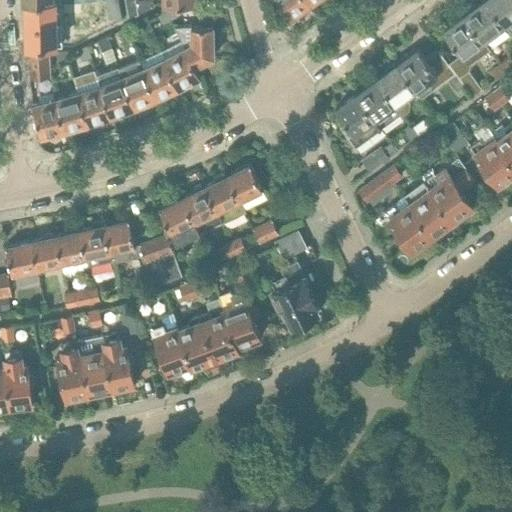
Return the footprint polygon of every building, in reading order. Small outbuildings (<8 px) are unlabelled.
[(27,46),(62,45),(60,0),(26,0),(25,0),(27,46)] [(122,17),(118,0),(105,0),(109,19),(122,17)] [(136,0),(125,0),(129,18),(152,7),(152,2),(137,4),(136,0)] [(278,0),(291,17),(311,3),(308,0),(278,0)] [(467,12),(464,14),(484,40),(504,25),(485,0),(482,0),(474,6),(473,4),(465,10),(467,12)] [(511,0),(485,0),(504,25),(507,23),(511,29),(511,0)] [(178,3),(164,4),(166,8),(171,19),(178,15),(178,3)] [(166,8),(158,11),(163,22),(171,19),(166,8)] [(191,25),(175,26),(182,40),(185,47),(200,76),(201,76),(195,66),(214,56),(213,25),(212,25),(211,12),(203,13),(203,25),(191,25)] [(469,63),(490,48),(484,40),(464,14),(443,29),(462,54),(449,63),(465,85),(473,95),(482,89),(468,69),(469,63)] [(146,17),(137,21),(143,32),(151,28),(146,17)] [(126,27),(119,30),(124,41),(131,38),(126,27)] [(106,36),(99,40),(104,50),(111,46),(106,36)] [(87,45),(79,49),(84,59),(92,56),(87,45)] [(185,47),(164,56),(178,86),(200,76),(185,47)] [(400,60),(397,62),(417,89),(422,97),(448,78),(457,91),(465,85),(449,63),(438,48),(425,58),(418,47),(407,55),(406,53),(399,58),(400,60)] [(28,53),(30,78),(52,76),(50,51),(28,53)] [(70,61),(67,51),(57,51),(60,64),(70,61)] [(164,56),(143,66),(156,97),(178,86),(164,56)] [(506,71),(511,67),(511,58),(510,56),(500,63),(506,71)] [(387,70),(376,78),(396,104),(403,113),(408,109),(410,101),(406,97),(417,89),(397,62),(395,64),(393,62),(385,67),(387,70)] [(506,71),(500,63),(491,70),(497,78),(506,71)] [(127,74),(122,76),(134,106),(140,104),(156,97),(143,66),(127,74)] [(134,106),(122,76),(119,67),(98,75),(111,115),(134,106)] [(88,122),(95,120),(111,115),(98,75),(97,70),(74,77),(78,91),(88,122)] [(356,93),(381,128),(394,119),(403,113),(396,104),(376,78),(356,93)] [(493,92),(501,102),(508,97),(500,87),(493,92)] [(65,129),(88,122),(78,91),(56,97),(56,98),(65,129)] [(56,98),(56,97),(55,92),(39,97),(41,102),(33,104),(41,136),(65,129),(56,98)] [(493,92),(486,97),(494,107),(501,102),(493,92)] [(356,147),(381,128),(356,93),(335,108),(346,122),(341,126),(356,147)] [(424,118),(413,127),(419,136),(430,127),(430,126),(424,118)] [(468,141),(453,121),(440,131),(454,151),(468,141)] [(511,159),(511,121),(504,127),(502,124),(492,131),(511,159)] [(411,124),(401,131),(409,142),(419,136),(413,127),(411,124)] [(498,183),(503,179),(505,182),(511,176),(511,159),(492,131),(487,124),(475,133),(479,138),(470,144),(498,183)] [(398,150),(392,142),(382,149),(381,146),(363,159),(370,170),(398,150)] [(470,210),(468,208),(473,204),(466,193),(478,184),(458,156),(425,180),(453,219),(458,215),(460,218),(470,210)] [(250,163),(227,174),(240,200),(263,188),(250,163)] [(387,169),(394,179),(401,174),(394,164),(387,169)] [(366,200),(367,199),(368,201),(370,200),(372,204),(392,190),(388,184),(394,179),(387,169),(359,190),(366,200)] [(227,174),(205,185),(224,223),(224,225),(247,214),(246,212),(240,200),(227,174)] [(424,180),(404,194),(407,198),(433,234),(442,227),(443,230),(454,222),(452,220),(453,219),(425,180),(424,180)] [(182,196),(201,234),(224,223),(205,185),(202,186),(201,183),(193,187),(194,190),(182,196)] [(168,234),(154,239),(161,259),(164,268),(168,280),(182,275),(178,263),(173,248),(201,234),(182,196),(180,197),(178,195),(171,198),(172,201),(159,207),(171,231),(167,233),(168,234)] [(430,240),(428,237),(433,234),(407,198),(409,202),(399,210),(394,203),(384,210),(412,249),(417,245),(419,248),(430,240)] [(155,284),(168,280),(164,268),(161,259),(154,239),(136,245),(129,218),(126,219),(125,215),(117,217),(118,220),(105,223),(111,251),(113,260),(113,262),(144,255),(155,284)] [(260,242),(279,232),(272,218),(253,227),(260,242)] [(111,251),(105,223),(102,224),(101,221),(92,223),(93,226),(80,229),(88,265),(113,260),(111,251)] [(80,229),(56,234),(62,262),(64,272),(89,266),(88,265),(80,229)] [(298,229),(275,240),(283,256),(306,246),(298,229)] [(56,234),(31,240),(38,268),(62,262),(56,234)] [(238,252),(247,248),(241,236),(232,240),(238,252)] [(31,240),(6,245),(15,285),(40,279),(38,268),(31,240)] [(238,252),(232,240),(223,245),(229,257),(238,252)] [(231,261),(236,273),(239,280),(251,276),(250,273),(251,273),(243,255),(231,261)] [(318,303),(297,261),(282,268),(285,274),(271,280),(276,290),(272,292),(280,309),(284,307),(293,325),(296,323),(301,325),(308,322),(309,317),(318,313),(314,305),(318,303)] [(9,273),(0,274),(0,297),(9,296),(12,296),(9,273)] [(197,280),(188,283),(193,295),(201,292),(197,280)] [(188,283),(180,286),(185,298),(193,295),(188,283)] [(91,301),(101,299),(98,287),(89,289),(91,301)] [(74,292),(77,305),(91,301),(89,289),(74,292)] [(219,297),(238,347),(238,345),(242,343),(244,346),(256,342),(254,339),(260,337),(244,291),(238,290),(219,297)] [(74,292),(69,293),(65,294),(68,307),(77,305),(74,292)] [(210,311),(200,314),(215,356),(224,352),(225,355),(237,351),(236,348),(238,347),(219,297),(206,302),(210,311)] [(139,335),(139,334),(136,322),(130,301),(118,305),(128,338),(139,335)] [(101,322),(99,309),(90,311),(93,324),(101,322)] [(187,367),(186,364),(191,362),(192,364),(172,311),(172,312),(161,317),(162,322),(151,326),(168,370),(174,368),(175,371),(187,367)] [(173,311),(172,311),(192,364),(193,364),(194,367),(206,362),(205,359),(215,356),(200,314),(189,318),(191,323),(179,327),(173,311)] [(71,315),(62,317),(65,330),(74,328),(71,315)] [(141,320),(136,322),(139,334),(145,333),(141,320)] [(2,326),(4,339),(13,338),(11,325),(2,326)] [(129,387),(129,384),(135,382),(131,365),(133,362),(132,356),(129,354),(127,344),(121,345),(118,331),(102,335),(113,387),(116,386),(117,389),(129,387)] [(102,335),(78,340),(88,392),(89,395),(102,392),(101,389),(113,387),(102,335)] [(64,357),(58,358),(61,369),(59,371),(60,377),(63,379),(66,397),(72,395),(73,398),(86,396),(85,393),(88,392),(78,340),(61,343),(64,357)] [(27,406),(27,403),(33,402),(31,385),(33,382),(32,375),(29,373),(28,363),(22,363),(21,350),(5,352),(7,365),(5,366),(10,405),(14,404),(14,407),(27,406)] [(0,406),(10,405),(5,366),(0,366),(0,406)]
